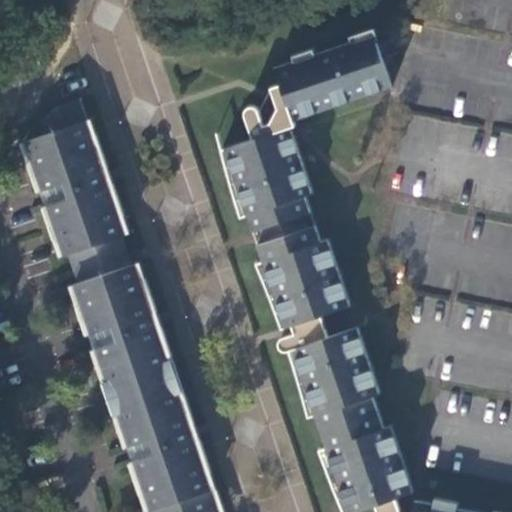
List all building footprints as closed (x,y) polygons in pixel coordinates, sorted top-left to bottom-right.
[(253,229),(311,210),(306,194),(313,191),(290,125),(287,126),(286,124),(291,116),(292,115),(294,119),(393,85),(375,33),(317,53),(315,47),(293,54),(295,60),(276,66),(282,82),(272,86),(260,108),(259,106),(256,104),(250,105),(247,107),(246,113),(254,137),(222,148),(241,215),(249,213),(253,229)] [(106,167),(108,162),(98,133),(94,134),(81,95),(69,100),(62,107),(59,103),(51,111),(42,120),(43,123),(31,127),(34,136),(26,139),(32,155),(28,156),(39,188),(75,176),(87,172),(106,167)] [(75,176),(81,193),(93,189),(87,172),(75,176)] [(59,236),(63,248),(126,228),(122,215),(125,214),(114,182),(93,189),(81,193),(45,205),(56,237),(59,236)] [(485,511),(457,506),(457,501),(435,497),(434,502),(414,498),(411,511),(397,511),(399,506),(395,496),(413,490),(391,424),(383,426),(373,394),(380,391),(357,325),(329,334),(322,313),(351,304),(328,237),(321,240),(316,223),(258,243),(265,258),(257,261),(282,327),(290,324),(292,330),(282,334),(279,338),(279,343),(283,348),(287,349),(289,349),(299,381),(308,415),(315,413),(326,445),(319,448),(344,511),(347,511),(375,503),(378,511),(485,511)] [(76,267),(129,249),(123,231),(70,249),(76,267)] [(77,299),(87,331),(120,320),(137,315),(156,309),(146,276),(143,277),(138,263),(75,282),(80,298),(77,299)] [(120,320),(125,337),(142,332),(137,315),(120,320)] [(126,445),(159,434),(174,430),(195,423),(184,388),(180,390),(170,358),(173,357),(163,326),(142,332),(125,337),(93,347),(104,381),(107,380),(118,410),(114,412),(126,445)] [(159,434),(164,451),(179,446),(174,430),(159,434)] [(173,501),(176,511),(212,511),(220,509),(208,471),(211,470),(201,440),(179,446),(164,451),(133,460),(142,493),(145,492),(150,508),(173,501)]
